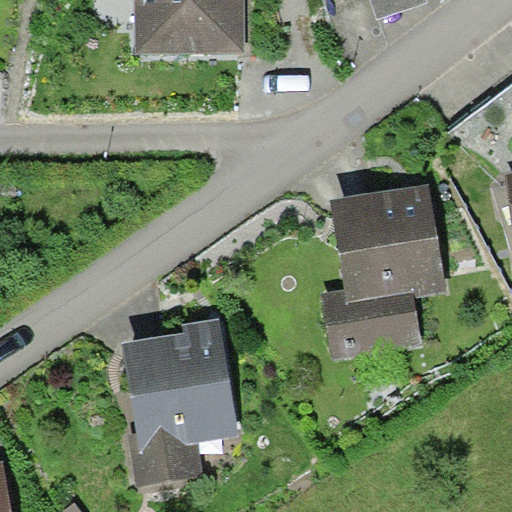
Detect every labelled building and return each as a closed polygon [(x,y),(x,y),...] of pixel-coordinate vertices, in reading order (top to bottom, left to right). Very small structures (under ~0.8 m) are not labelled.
[(133,0),(134,57),(246,56),(245,0),(133,0)] [(426,0),(371,0),(378,19),(428,2),(426,0)] [(511,172),(503,173),(511,227),(511,172)] [(423,345),(415,297),(447,291),(430,182),(331,198),(345,288),(322,292),(333,359),(423,345)] [(185,332),(123,342),(138,433),(128,434),(137,487),(204,476),(199,443),(241,436),(221,318),(184,324),(185,332)] [(0,511),(9,511),(2,461),(0,461),(0,511)] [(81,511),(75,503),(64,511),(81,511)]
